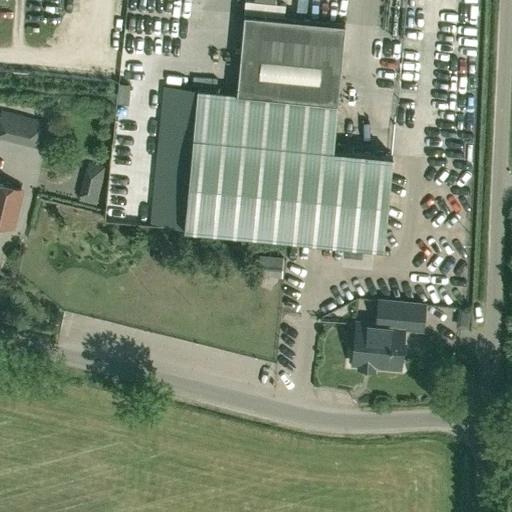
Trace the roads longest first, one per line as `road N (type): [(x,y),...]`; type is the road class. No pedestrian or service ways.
road 1 (unclassified): [(484,420),(306,418),(0,341)]
road 2 (unclassified): [(484,420),(510,0)]
